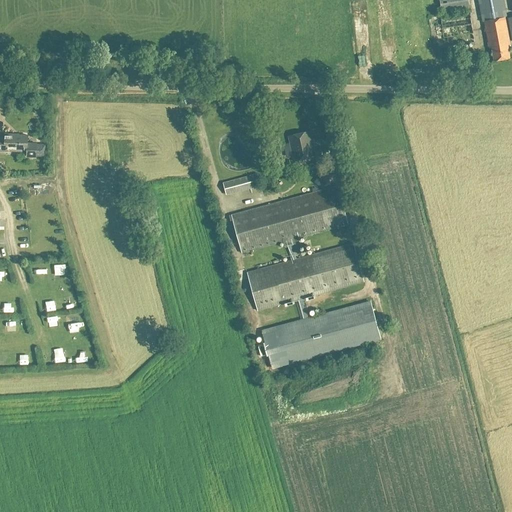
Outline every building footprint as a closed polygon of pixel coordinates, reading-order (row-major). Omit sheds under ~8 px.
[(438,0),(441,16),(469,12),(467,0),(438,0)] [(502,0),(477,0),(482,22),(483,22),(489,49),(492,48),(494,61),(510,58),(507,45),(510,44),(504,17),(506,17),(502,0)] [(448,38),(475,34),(472,16),(447,19),(448,27),(432,29),(435,47),(449,45),(448,38)] [(357,20),(360,31),(368,28),(365,18),(357,20)] [(312,157),(306,132),(291,136),(297,161),(312,157)] [(45,144),(27,143),(28,135),(14,135),(14,134),(5,134),(5,138),(0,137),(0,150),(27,151),(27,156),(45,157),(45,144)] [(230,196),(264,187),(261,176),(227,185),(230,196)] [(314,182),(322,188),(326,182),(318,176),(314,182)] [(289,299),(366,283),(361,259),(287,275),(290,286),(287,287),(289,299)] [(8,301),(8,311),(20,311),(19,300),(8,301)] [(298,300),(257,311),(263,330),(304,319),(298,300)] [(71,313),(71,325),(80,325),(80,312),(71,313)] [(94,351),(82,351),(83,363),(94,363),(94,351)] [(0,364),(9,364),(8,352),(0,352),(0,364)] [(59,352),(59,362),(69,362),(69,352),(59,352)] [(316,358),(312,359),(314,366),(339,359),(337,352),(336,352),(315,357),(316,358)]
